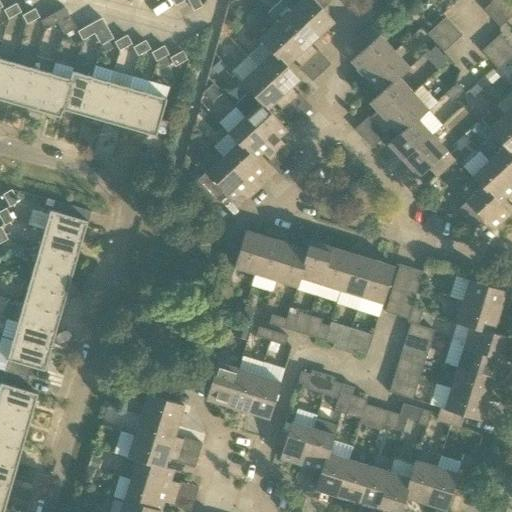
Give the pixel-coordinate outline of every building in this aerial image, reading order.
[(203,7),(203,6),(199,0),(188,0),(195,11),(203,7)] [(310,44),(318,37),(292,9),(283,0),(282,0),(267,13),(276,23),(309,59),(317,51),(310,44)] [(323,9),(332,1),(330,0),(301,0),(292,9),(318,37),(334,22),(323,9)] [(492,19),(511,2),(509,0),(494,0),(484,10),(492,19)] [(508,21),(511,16),(511,2),(492,19),(500,28),(508,21)] [(9,18),(21,12),(17,3),(5,10),(9,18)] [(58,22),(70,16),(65,7),(42,20),(46,29),(58,22)] [(39,17),(35,9),(23,15),(28,23),(39,17)] [(76,27),(72,19),(70,16),(58,22),(64,34),(76,27)] [(436,43),(454,26),(446,17),(427,34),(436,43)] [(113,38),(107,26),(102,18),(91,25),(95,33),(97,36),(101,44),(113,38)] [(301,66),(309,59),(276,23),(259,38),(272,53),(273,52),(286,66),(287,66),(294,59),(301,66)] [(366,78),(395,52),(380,35),(383,33),(374,24),(356,41),(364,49),(351,61),(366,78)] [(83,40),(95,33),(91,25),(78,31),(83,40)] [(436,43),(444,52),(463,35),(454,26),(436,43)] [(120,50),(132,43),(127,35),(115,42),(120,50)] [(511,57),(511,48),(500,35),(491,43),(508,61),(511,57)] [(138,55),(150,48),(146,40),(134,47),(138,55)] [(482,51),(495,66),(499,70),(508,61),(491,43),(482,51)] [(157,60),(169,54),(164,45),(153,52),(157,60)] [(445,53),(443,55),(436,46),(424,58),(432,66),(433,64),(438,70),(450,58),(445,53)] [(175,66),(187,59),(183,51),(171,58),(175,66)] [(300,80),(287,66),(286,66),(273,52),(272,53),(257,66),(290,102),(298,95),(291,88),(300,80)] [(399,78),(400,78),(399,78),(410,68),(395,52),(366,78),(380,93),(381,93),(399,77),(399,78)] [(0,100),(5,101),(15,64),(0,59),(0,100)] [(23,107),(34,69),(15,64),(5,101),(23,107)] [(282,109),(290,102),(257,66),(241,81),(261,103),(261,102),(267,110),(268,109),(275,102),(282,109)] [(42,112),(53,74),(34,69),(23,107),(42,112)] [(81,115),(92,77),(73,72),(70,80),(71,80),(63,110),(81,115)] [(71,80),(70,80),(53,74),(42,112),(61,117),(63,110),(71,80)] [(133,76),(131,85),(169,95),(171,86),(133,76)] [(100,120),(110,83),(92,77),(81,115),(100,120)] [(414,93),(400,78),(399,78),(399,77),(381,93),(380,93),(370,102),(378,111),(371,118),(378,126),(414,93)] [(118,125),(129,88),(110,83),(100,120),(118,125)] [(457,83),(452,88),(445,94),(452,101),(463,91),(457,83)] [(418,119),(429,109),(436,102),(422,86),(414,94),(414,93),(378,126),(385,133),(392,127),(399,134),(400,135),(417,119),(418,120),(418,119)] [(137,131),(148,93),(129,88),(118,125),(137,131)] [(148,93),(137,131),(156,136),(167,99),(148,93)] [(489,125),(511,105),(511,102),(507,97),(483,118),(489,125)] [(287,131),(268,109),(267,110),(261,102),(261,103),(245,117),(277,153),(285,145),(279,138),(287,131)] [(511,121),(505,114),(488,129),(505,147),(505,146),(511,153),(511,121)] [(269,160),(277,153),(245,117),(228,132),(238,143),(239,142),(255,160),(256,160),(263,153),(269,160)] [(432,135),(418,119),(418,120),(417,119),(400,135),(399,134),(388,144),(404,161),(432,135)] [(432,135),(404,161),(419,177),(429,168),(437,177),(455,160),(432,135)] [(266,170),(256,160),(255,160),(239,142),(238,143),(223,157),(255,193),(263,185),(257,178),(266,170)] [(511,153),(505,146),(505,147),(489,161),(511,185),(511,153)] [(247,200),(255,193),(223,157),(197,181),(215,199),(223,191),(232,201),(241,193),(247,200)] [(511,201),(511,185),(489,161),(472,177),(482,187),(483,186),(499,204),(500,203),(507,197),(511,201)] [(206,207),(215,199),(197,181),(189,189),(206,207)] [(510,214),(500,203),(499,204),(483,186),(482,187),(458,210),(475,228),(484,220),(493,230),(510,214)] [(3,194),(10,207),(18,202),(12,190),(3,194)] [(0,211),(0,216),(5,225),(13,220),(7,208),(0,211)] [(45,230),(82,241),(88,221),(50,210),(45,230)] [(77,259),(82,241),(45,230),(39,248),(77,259)] [(267,237),(253,233),(246,231),(240,247),(229,244),(222,268),(233,271),(235,267),(255,274),(267,237)] [(276,280),(287,244),(267,237),(255,274),(276,280)] [(320,284),(331,247),(310,241),(307,250),(308,250),(300,277),(301,278),(298,287),(318,293),(320,284)] [(308,250),(307,250),(287,244),(276,280),(298,287),(301,278),(300,277),(308,250)] [(341,290),(352,254),(331,247),(320,284),(341,290)] [(72,278),(77,259),(39,248),(34,267),(72,278)] [(361,297),(373,260),(352,254),(341,290),(361,297)] [(383,303),(394,267),(373,260),(361,297),(383,303)] [(404,292),(412,268),(400,264),(393,288),(404,292)] [(72,278),(34,267),(29,285),(66,296),(72,278)] [(416,295),(423,271),(412,268),(404,292),(416,295)] [(462,301),(499,312),(506,291),(490,286),(492,280),(483,278),(481,283),(469,280),(462,301)] [(61,315),(66,296),(29,285),(23,304),(61,315)] [(397,316),(404,292),(393,288),(385,312),(397,316)] [(416,295),(404,292),(397,316),(408,319),(409,319),(412,307),(416,295)] [(493,332),(499,312),(462,301),(455,323),(470,327),(470,326),(483,330),(493,333),(493,332)] [(56,333),(61,315),(23,304),(18,323),(56,333)] [(241,321),(250,324),(255,310),(245,307),(241,321)] [(418,325),(423,310),(412,307),(409,319),(408,319),(407,322),(418,325)] [(285,329),(290,314),(289,313),(287,319),(272,315),(269,324),(285,329)] [(290,314),(285,329),(294,331),(298,316),(290,314)] [(330,326),(325,341),(334,344),(333,348),(344,352),(352,328),(331,322),(330,326)] [(50,352),(56,333),(18,323),(13,341),(50,352)] [(321,324),(316,338),(325,341),(330,326),(321,324)] [(507,336),(493,332),(493,333),(483,330),(470,326),(470,327),(464,346),(500,358),(507,336)] [(271,341),(273,331),(259,327),(256,336),(271,341)] [(358,351),(367,354),(373,335),(352,328),(344,352),(356,355),(358,351)] [(285,345),(288,336),(273,331),(271,341),(285,345)] [(407,335),(404,346),(428,354),(426,357),(432,359),(435,350),(429,349),(431,342),(407,335)] [(13,341),(12,342),(1,340),(0,344),(0,369),(4,371),(4,372),(28,379),(32,367),(45,371),(50,352),(13,341)] [(404,346),(400,358),(424,365),(426,357),(428,354),(404,346)] [(494,378),(500,358),(464,346),(461,356),(449,352),(446,364),(457,367),(494,378)] [(219,359),(207,355),(202,372),(200,379),(211,383),(206,399),(228,406),(239,369),(218,363),(219,359)] [(400,358),(396,369),(420,377),(424,365),(400,358)] [(488,399),(494,378),(457,367),(451,388),(488,399)] [(228,406),(248,412),(260,376),(239,369),(228,406)] [(396,369),(393,381),(417,388),(420,377),(396,369)] [(25,390),(28,379),(4,372),(0,385),(0,404),(33,413),(38,394),(25,390)] [(297,386),(306,389),(311,374),(302,372),(297,386)] [(269,419),(281,382),(260,376),(248,412),(269,419)] [(168,400),(171,389),(147,381),(144,393),(148,394),(141,415),(178,426),(184,405),(168,400)] [(343,384),(334,381),(329,396),(338,399),(343,384)] [(413,400),(417,388),(393,381),(389,392),(413,400)] [(355,388),(343,384),(338,399),(335,410),(347,414),(350,405),(364,409),(367,400),(353,395),(355,388)] [(481,421),(488,399),(451,388),(444,409),(440,408),(437,420),(461,427),(464,416),(481,421)] [(0,424),(27,432),(33,413),(0,404),(0,424)] [(361,419),(364,409),(350,405),(347,414),(361,419)] [(423,409),(418,424),(427,427),(432,412),(423,409)] [(313,428),(312,428),(316,416),(296,410),(292,422),(288,433),(282,431),(279,441),(285,442),(280,458),(302,465),(313,428)] [(384,426),(394,429),(398,414),(389,411),(384,426)] [(403,432),(408,417),(398,414),(394,429),(403,432)] [(174,437),(178,426),(141,415),(134,436),(199,456),(202,443),(184,438),(183,440),(174,437)] [(0,444),(22,450),(27,432),(0,424),(0,444)] [(329,453),(333,441),(335,435),(313,428),(302,465),(321,471),(322,472),(328,453),(329,453)] [(195,468),(199,456),(134,436),(128,457),(137,460),(137,459),(165,468),(165,467),(168,457),(177,460),(176,462),(195,468)] [(349,459),(348,459),(352,447),(333,441),(329,453),(328,453),(322,472),(321,471),(315,490),(337,496),(349,459)] [(0,444),(0,464),(17,469),(22,450),(0,444)] [(176,494),(180,484),(171,481),(174,469),(165,467),(165,468),(137,459),(137,460),(131,480),(176,494)] [(358,503),(369,466),(349,459),(337,496),(358,503)] [(425,504),(437,467),(415,460),(409,478),(411,479),(405,497),(406,497),(425,504)] [(0,484),(11,487),(17,469),(0,464),(0,484)] [(379,509),(390,472),(369,466),(358,503),(379,509)] [(463,497),(471,473),(459,469),(458,473),(437,467),(425,504),(447,510),(452,494),(463,497)] [(411,479),(409,478),(390,472),(379,509),(387,511),(401,511),(406,497),(405,497),(411,479)] [(124,500),(161,511),(164,502),(173,504),(176,494),(131,480),(124,500)] [(0,504),(6,506),(11,487),(0,484),(0,504)] [(160,511),(161,511),(124,500),(120,511),(160,511)]
